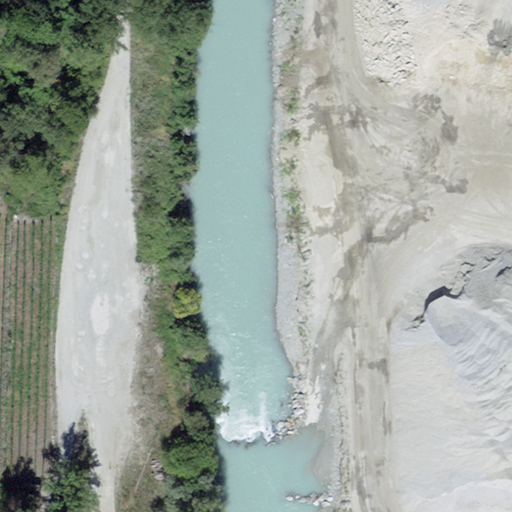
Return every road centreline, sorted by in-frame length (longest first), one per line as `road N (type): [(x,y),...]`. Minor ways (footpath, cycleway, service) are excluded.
road 1 (track): [(128,0),(94,395)]
road 2 (track): [(94,395),(62,418),(47,511)]
